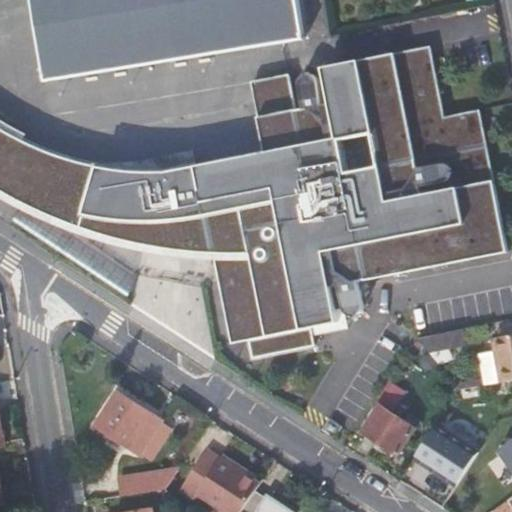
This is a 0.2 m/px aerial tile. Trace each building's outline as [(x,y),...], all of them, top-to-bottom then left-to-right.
[(35,0),(37,15),(48,80),(116,70),(209,55),(304,39),(306,39),(300,0),(35,0)] [(299,110),(291,74),(254,82),(267,150),(198,164),(199,166),(168,172),(145,172),(125,171),(105,168),(85,163),(65,158),(28,143),(10,133),(0,127),(0,187),(5,190),(35,207),(65,220),(96,232),(128,240),(160,247),(193,252),(216,254),(234,343),(252,340),(256,358),(317,345),(314,327),(340,322),(338,310),(346,309),(348,313),(351,315),(357,315),(360,314),(362,313),(364,309),(364,306),(360,282),(510,251),(482,110),(445,117),(431,47),(325,67),(333,103),(325,105),(320,77),(317,73),(313,72),(308,73),(305,74),(302,78),(302,81),(307,109),(299,110)] [(469,342),(466,328),(419,337),(429,351),(469,342)] [(511,335),(501,338),(507,366),(501,368),(503,383),(511,381),(511,335)] [(495,339),(501,368),(507,366),(501,338),(495,339)] [(142,453),(165,420),(120,390),(98,423),(142,453)] [(401,455),(418,427),(381,404),(364,431),(401,455)] [(331,418),(323,430),(335,438),(343,425),(331,418)] [(438,426),(416,460),(458,486),(479,453),(438,426)] [(511,442),(501,450),(511,465),(511,442)] [(201,496),(225,511),(242,511),(257,490),(261,483),(209,450),(183,490),(198,500),(201,496)] [(123,478),(125,496),(132,495),(169,490),(177,476),(181,470),(123,478)] [(267,496),(257,490),(242,511),(298,511),(270,494),(267,496)]
